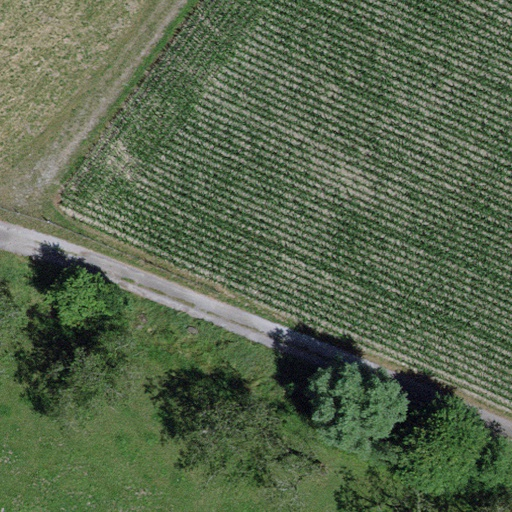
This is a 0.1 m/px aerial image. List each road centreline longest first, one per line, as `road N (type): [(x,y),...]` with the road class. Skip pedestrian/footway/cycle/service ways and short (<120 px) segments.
road 1 (track): [(0,234),(70,255),(511,439)]
road 2 (track): [(0,222),(174,0)]
